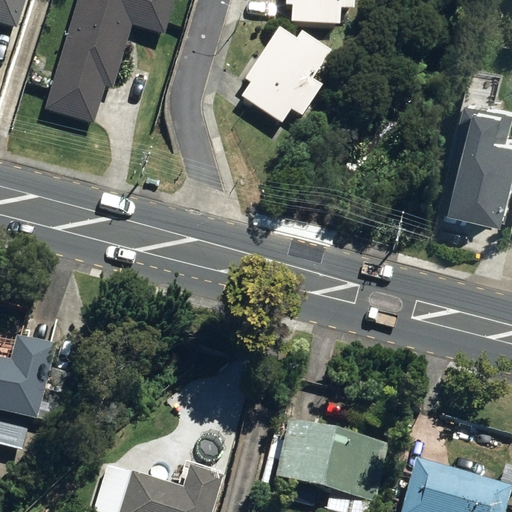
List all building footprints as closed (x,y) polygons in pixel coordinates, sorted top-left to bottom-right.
[(0,0),(0,27),(14,32),(24,0),(0,0)] [(78,0),(44,112),(92,127),(103,90),(110,92),(129,28),(162,37),(173,0),(78,0)] [(355,0),(287,0),(287,7),(294,7),(293,24),(340,26),(341,11),(355,12),(355,0)] [(295,45),(278,33),(244,81),(251,87),(242,99),(282,127),(292,113),(301,120),(323,90),(313,83),(331,56),(302,35),(295,45)] [(511,138),(506,137),(511,113),(511,112),(463,100),(436,210),(503,226),(511,188),(511,138)] [(10,366),(0,363),(0,416),(36,426),(54,352),(16,342),(10,366)] [(275,483),(375,503),(387,449),(287,428),(275,483)] [(506,511),(511,492),(414,467),(402,511),(506,511)] [(119,511),(211,511),(221,481),(187,471),(181,492),(131,476),(119,511)] [(385,511),(387,511),(397,511),(400,503),(388,500),(385,511)]
